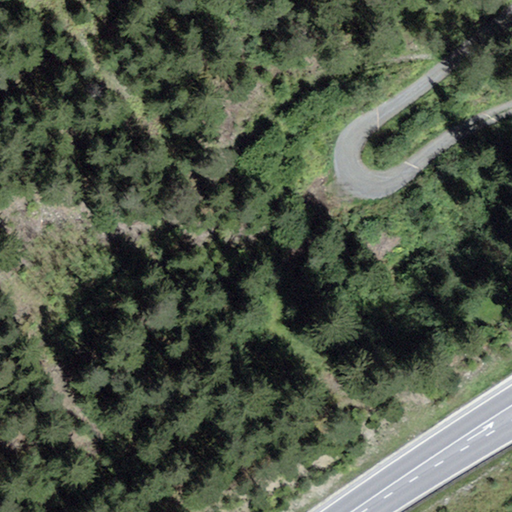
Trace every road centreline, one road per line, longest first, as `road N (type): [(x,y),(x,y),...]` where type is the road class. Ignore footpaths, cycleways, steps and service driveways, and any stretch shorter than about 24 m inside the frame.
road 1 (track): [(511,109),(360,189),(334,177),(350,138),(511,7)]
road 2 (primary): [(511,412),(351,511)]
